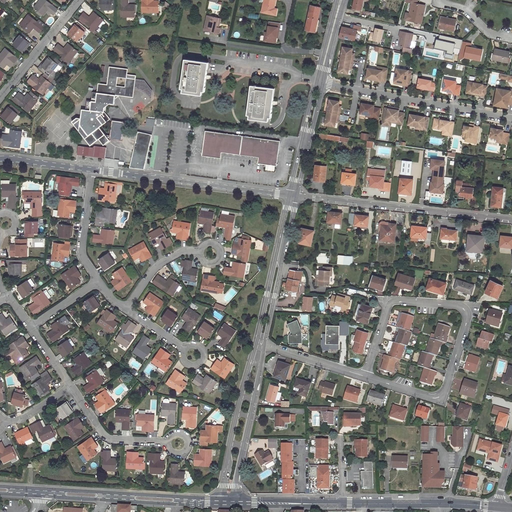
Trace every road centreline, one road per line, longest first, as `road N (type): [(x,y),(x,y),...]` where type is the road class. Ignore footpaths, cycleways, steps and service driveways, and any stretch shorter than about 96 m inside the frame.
road 1 (residential): [(366,378),(430,397),(443,389),(465,311),(391,302)]
road 2 (residential): [(293,196),(511,220)]
road 3 (residential): [(293,196),(92,169)]
road 4 (residential): [(323,83),(511,120)]
road 5 (tertiary): [(257,342),(220,502)]
road 6 (tertiary): [(234,502),(264,344)]
road 7 (tertiary): [(264,344),(293,196)]
road 8 (tertiary): [(293,196),(257,342)]
road 9 (residential): [(177,445),(103,435),(69,387)]
road 10 (residential): [(0,99),(78,0)]
